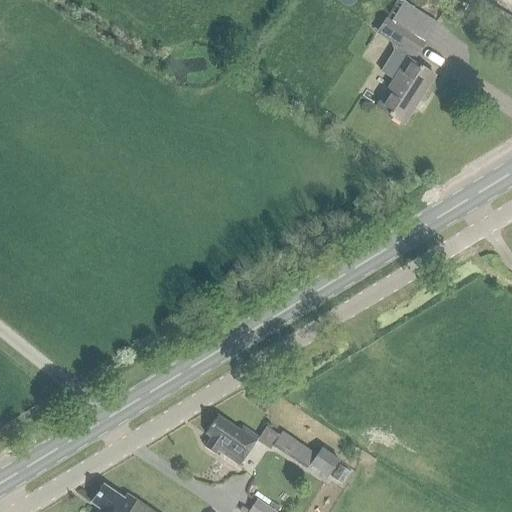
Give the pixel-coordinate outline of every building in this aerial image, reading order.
[(417,11),(400,0),(397,0),(378,31),(398,44),(380,72),(393,80),(375,107),(403,124),(433,76),(407,59),(411,52),(415,55),(423,43),(405,31),(417,11)] [(257,438),(241,427),(239,431),(217,415),(204,434),(210,438),(204,447),(214,454),(216,451),(238,466),(257,438)] [(306,469),(315,455),(280,432),(272,446),(306,469)] [(324,481),(338,459),(320,448),(306,469),(324,481)] [(151,511),(125,495),(123,499),(103,485),(91,503),(101,510),(99,511),(151,511)] [(240,506),(238,510),(240,511),(272,511),(255,500),(248,511),(240,506)] [(269,501),(267,505),(275,510),(278,507),(269,501)]
